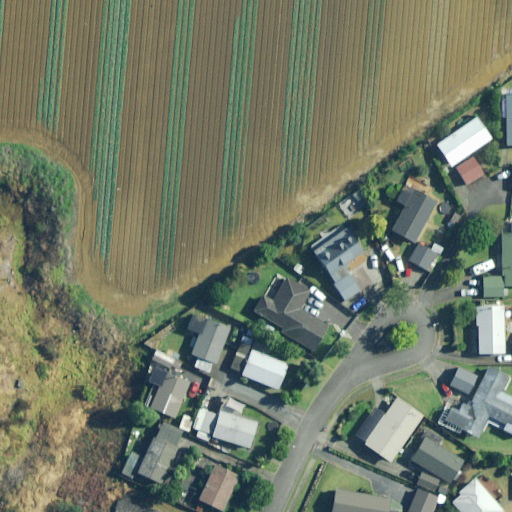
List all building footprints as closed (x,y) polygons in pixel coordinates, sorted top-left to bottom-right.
[(511,93),(503,94),(504,144),(511,144),(511,93)] [(475,116),(435,144),(450,166),(490,138),(475,116)] [(483,175),(472,156),(454,167),(465,185),(483,175)] [(435,203),(410,190),(388,230),(412,244),(435,203)] [(344,230),(312,252),(329,276),(360,254),(344,230)] [(511,232),(499,233),(499,277),(481,276),(481,297),(502,297),(502,287),(511,287),(511,232)] [(434,252),(417,243),(408,261),(425,270),(434,252)] [(270,301),(261,295),(251,312),(311,348),(325,324),(298,308),(310,289),(286,274),(270,301)] [(477,293),(475,285),(451,292),(453,300),(477,293)] [(501,308),(474,308),(474,354),(501,354),(501,308)] [(228,328),(203,318),(188,353),(213,363),(228,328)] [(174,359),(155,350),(150,360),(169,369),(174,359)] [(285,365),(247,351),(238,375),(276,389),(285,365)] [(505,377),(486,367),(466,409),(451,402),(441,422),(476,439),(486,418),(511,431),(511,400),(497,393),(505,377)] [(475,377),(455,367),(447,385),(466,395),(475,377)] [(187,383),(161,373),(146,411),(172,421),(187,383)] [(394,397),(361,443),(387,462),(420,416),(394,397)] [(255,424),(216,412),(208,437),(247,449),(255,424)] [(193,419),(182,416),(178,429),(188,432),(193,419)] [(175,449),(150,437),(132,473),(158,486),(175,449)] [(461,461),(422,437),(408,460),(446,484),(461,461)] [(236,477),(212,465),(195,499),(219,511),(236,477)] [(500,511),(473,481),(450,502),(458,511),(500,511)] [(431,511),(437,498),(417,489),(406,511),(431,511)] [(386,511),(388,499),(332,490),(328,511),(386,511)]
